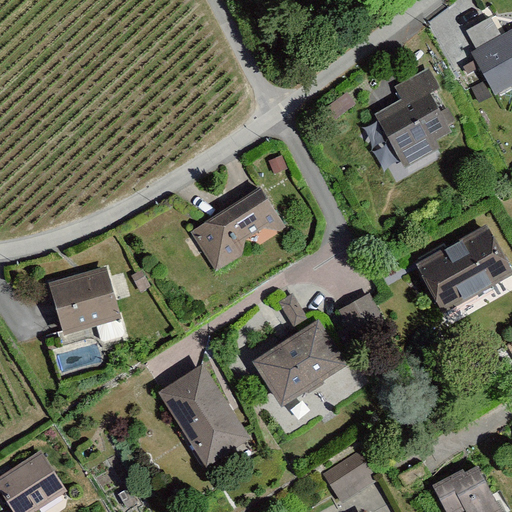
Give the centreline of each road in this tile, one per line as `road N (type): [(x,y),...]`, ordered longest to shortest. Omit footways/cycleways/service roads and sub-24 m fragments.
road 1 (residential): [(0,267),(102,238),(275,124)]
road 2 (residential): [(275,124),(440,0)]
road 3 (residential): [(275,124),(215,0)]
